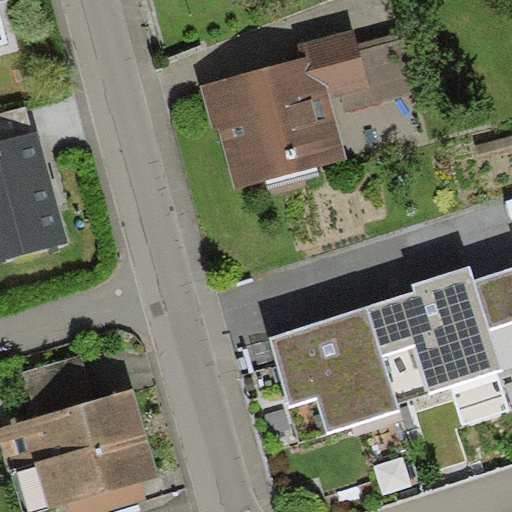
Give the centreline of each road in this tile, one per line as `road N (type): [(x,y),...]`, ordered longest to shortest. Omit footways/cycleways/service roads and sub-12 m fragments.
road 1 (residential): [(172,290),(94,0)]
road 2 (residential): [(237,511),(172,290)]
road 3 (residential): [(172,290),(0,340)]
